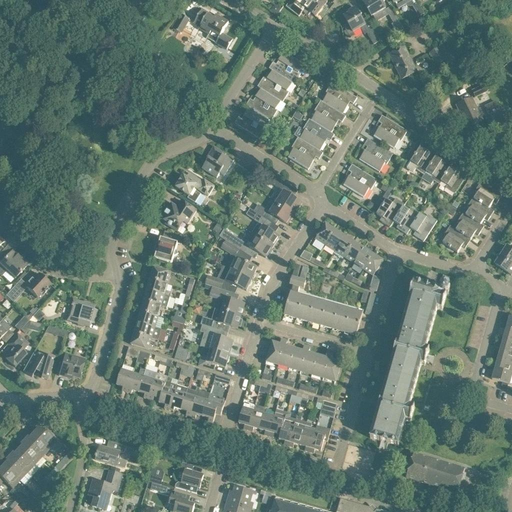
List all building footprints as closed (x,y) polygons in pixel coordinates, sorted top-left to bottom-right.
[(291,0),(286,7),(299,17),(305,9),(315,17),(327,2),(324,0),(291,0)] [(389,14),(382,4),(380,0),(369,0),(364,3),(371,17),(372,16),(376,22),(389,14)] [(386,0),(387,1),(387,0),(391,0),(394,4),(395,3),(398,9),(406,4),(408,6),(409,6),(411,5),(418,17),(424,14),(415,0),(386,0)] [(350,13),(344,17),(348,24),(344,26),(346,30),(349,35),(353,32),(353,33),(361,29),(364,35),(367,33),(373,30),(366,18),(362,21),(360,17),(355,8),(349,12),(350,13)] [(200,28),(199,29),(209,35),(207,38),(216,44),(226,50),(232,41),(222,34),(228,23),(215,15),(213,19),(207,15),(208,14),(202,10),(194,24),(200,28)] [(181,34),(189,20),(181,15),(173,30),(181,34)] [(373,30),(367,33),(374,45),(380,42),(373,30)] [(446,43),(429,53),(437,66),(445,61),(447,66),(457,60),(446,43)] [(404,47),(398,50),(389,55),(402,80),(417,73),(404,47)] [(272,71),(292,83),(294,85),(300,74),(298,73),(304,65),(284,52),(278,61),(280,62),(277,66),(273,63),(269,69),(272,71)] [(287,92),(292,83),(272,71),(267,80),(268,80),(266,84),(261,81),(258,87),(261,89),(281,102),(282,103),(289,93),(287,92)] [(327,94),(322,103),(343,115),(348,106),(346,105),(349,102),(353,105),(357,99),(332,83),(327,92),(326,93),(327,94)] [(473,91),(475,97),(487,92),(484,86),(473,91)] [(275,110),(281,102),(261,89),(255,98),(257,99),(254,102),(250,99),(246,105),(249,108),(269,120),(271,121),(277,111),(275,110)] [(482,122),(472,99),(457,106),(467,129),(482,122)] [(343,115),(322,103),(321,101),(314,112),(316,113),(311,121),(331,133),(336,125),(335,124),(337,120),(342,123),(346,117),(343,115)] [(259,139),(265,131),(266,129),(264,128),(269,120),(249,108),(244,116),(245,117),(243,121),(238,118),(235,124),(259,139)] [(505,120),(500,110),(489,115),(492,122),(490,123),(491,126),(505,120)] [(296,112),(293,117),(300,122),(303,116),(296,112)] [(374,137),(382,142),(394,149),(399,141),(401,142),(407,132),(382,116),(378,122),(383,125),(381,129),(379,128),(374,137)] [(334,135),(331,133),(311,121),(309,120),(303,130),(305,131),(300,139),(320,152),(325,143),(324,142),(326,139),(330,141),(334,135)] [(289,135),(285,132),(280,138),(285,141),(289,135)] [(300,139),(298,138),(297,140),(291,148),(293,150),(288,158),(308,171),(314,161),(312,160),(315,157),(319,160),(323,154),(320,152),(300,139)] [(359,160),(368,166),(379,173),(385,164),(386,165),(393,155),(368,140),(364,146),(368,148),(366,152),(365,151),(359,160)] [(220,174),(224,176),(228,171),(233,162),(224,157),(225,155),(214,147),(209,154),(212,156),(210,159),(209,159),(202,169),(217,179),(220,174)] [(415,156),(411,162),(407,168),(413,172),(415,169),(424,175),(436,157),(438,154),(429,149),(426,151),(420,147),(415,156)] [(436,157),(424,175),(422,179),(431,185),(434,181),(440,185),(441,182),(451,167),(453,164),(445,158),(441,161),(436,157)] [(363,198),(369,190),(371,191),(377,181),(360,170),(352,165),(348,171),(353,174),(350,178),(349,177),(343,186),(363,198)] [(451,167),(441,182),(447,186),(445,189),(455,195),(463,182),(468,174),(460,168),(456,171),(451,167)] [(176,188),(184,193),(189,197),(188,198),(195,203),(201,195),(194,190),(195,188),(208,197),(214,187),(204,180),(203,182),(197,179),(189,174),(186,178),(184,176),(176,188)] [(286,185),(276,178),(272,184),(282,191),(286,185)] [(478,193),(474,199),(489,209),(492,203),(496,204),(502,196),(481,182),(475,192),(478,193)] [(276,202),(295,214),(302,203),(284,191),(276,202)] [(494,212),(489,209),(474,199),(473,198),(467,208),(470,209),(466,215),(481,225),(484,220),(488,220),(494,212)] [(390,228),(394,222),(403,207),(405,205),(396,199),(392,204),(386,200),(376,215),(382,218),(381,223),(390,228)] [(187,225),(196,211),(181,201),(177,207),(171,204),(162,219),(167,222),(166,224),(174,230),(177,232),(183,222),(187,225)] [(295,214),(276,202),(269,213),(287,225),(295,214)] [(268,212),(258,205),(254,211),(258,214),(264,218),(268,212)] [(403,207),(394,222),(399,226),(398,230),(407,235),(411,229),(420,214),(411,208),(409,211),(403,207)] [(481,225),(466,215),(463,213),(457,223),(460,224),(456,230),(471,240),(474,235),(478,236),(484,227),(481,225)] [(256,237),(273,248),(280,237),(268,229),(272,223),(264,218),(258,214),(254,221),(258,223),(251,234),(256,237)] [(423,242),(429,234),(437,222),(428,216),(426,218),(420,214),(411,229),(416,233),(415,237),(423,242)] [(316,239),(325,246),(335,231),(325,224),(316,239)] [(465,249),(471,240),(456,230),(450,226),(444,236),(447,237),(443,244),(457,253),(461,248),(465,249)] [(345,237),(335,231),(325,246),(335,252),(345,237)] [(183,240),(174,236),(165,232),(163,239),(160,238),(154,259),(159,260),(158,262),(166,264),(167,262),(172,264),(174,257),(178,255),(176,250),(178,244),(181,245),(183,240)] [(266,259),(273,248),(256,237),(249,248),(266,259)] [(345,237),(335,252),(344,258),(354,243),(345,237)] [(235,258),(239,250),(236,248),(226,241),(221,238),(219,242),(224,245),(221,249),(235,258)] [(236,248),(239,250),(243,252),(247,246),(241,242),(236,248)] [(364,249),(354,243),(344,258),(354,264),(364,249)] [(511,250),(507,246),(495,264),(509,274),(511,269),(511,250)] [(194,254),(204,260),(207,253),(198,248),(194,254)] [(363,270),(373,255),(364,249),(354,264),(363,270)] [(10,283),(14,280),(28,265),(13,251),(6,258),(1,253),(0,253),(0,275),(1,277),(2,276),(10,283)] [(206,259),(214,262),(216,258),(214,253),(210,251),(206,259)] [(300,258),(314,265),(316,260),(312,258),(313,255),(304,251),(300,258)] [(383,261),(373,255),(363,270),(373,276),(369,290),(376,292),(380,278),(373,276),(383,261)] [(257,269),(248,264),(236,259),(231,271),(252,280),(257,269)] [(314,265),(319,267),(324,269),(326,265),(316,260),(314,265)] [(303,296),(298,295),(300,288),(304,290),(306,282),(304,282),(308,268),(303,267),(299,280),(297,280),(301,266),(296,265),(290,285),(293,286),(291,293),(290,293),(284,316),(296,319),(303,296)] [(150,280),(168,285),(171,273),(154,268),(150,280)] [(246,292),(252,280),(231,271),(226,282),(246,292)] [(333,277),(337,279),(344,282),(346,278),(335,273),(333,277)] [(19,282),(6,296),(4,298),(11,304),(26,288),(37,299),(40,295),(42,296),(48,290),(47,288),(50,285),(39,274),(34,279),(32,277),(25,285),(24,286),(19,282)] [(223,281),(217,279),(208,277),(207,280),(203,278),(202,283),(206,285),(221,290),(223,281)] [(187,290),(192,292),(195,280),(190,279),(187,290)] [(168,285),(150,280),(147,290),(170,297),(171,293),(166,291),(168,285)] [(414,282),(380,401),(370,439),(398,447),(405,422),(410,423),(415,408),(410,406),(421,365),(425,366),(429,351),(426,350),(437,309),(442,311),(447,296),(448,296),(450,288),(442,286),(441,290),(414,282)] [(225,291),(221,290),(206,285),(204,289),(211,291),(209,297),(222,301),(225,291)] [(167,308),(170,297),(147,290),(144,301),(161,306),(167,308)] [(192,292),(187,290),(183,301),(188,303),(192,292)] [(308,323),(315,300),(303,296),(296,319),(308,323)] [(244,305),(235,302),(225,299),(222,311),(241,317),(244,305)] [(327,303),(315,300),(308,323),(320,326),(327,303)] [(76,324),(77,326),(83,327),(84,326),(88,327),(90,323),(95,324),(98,312),(93,310),(95,306),(91,305),(90,303),(87,302),(87,304),(75,301),(72,303),(67,318),(69,322),(76,324)] [(161,306),(144,301),(141,312),(158,317),(161,306)] [(188,303),(183,301),(180,312),(183,313),(185,314),(188,303)] [(332,329),(339,306),(327,303),(320,326),(332,329)] [(351,310),(339,306),(332,329),(344,333),(351,310)] [(344,333),(356,336),(364,311),(363,311),(362,313),(351,310),(344,333)] [(37,321),(38,322),(44,316),(39,311),(37,312),(28,321),(34,322),(36,323),(37,321)] [(240,319),(241,317),(222,311),(218,324),(237,329),(238,327),(240,327),(242,320),(240,319)] [(164,319),(158,317),(141,312),(138,323),(161,330),(164,319)] [(185,314),(183,313),(181,320),(175,319),(174,322),(180,324),(185,325),(188,314),(185,314)] [(214,329),(216,322),(203,318),(201,325),(202,326),(214,329)] [(11,328),(2,320),(0,322),(0,339),(5,344),(13,335),(9,331),(11,328)] [(28,321),(20,330),(25,335),(29,330),(39,332),(41,324),(36,323),(34,322),(28,321)] [(161,330),(138,323),(134,334),(152,339),(163,342),(167,332),(161,330)] [(185,325),(180,324),(178,328),(176,328),(174,334),(178,335),(181,336),(185,325)] [(45,333),(66,339),(68,331),(49,326),(45,333)] [(212,336),(214,329),(202,326),(200,332),(212,336)] [(148,350),(152,339),(134,334),(131,345),(148,350)] [(178,335),(174,334),(170,345),(175,346),(178,335)] [(17,335),(14,338),(7,345),(12,350),(4,358),(15,368),(26,355),(22,351),(28,345),(17,335)] [(204,348),(210,350),(229,356),(233,341),(224,338),(214,336),(211,346),(205,344),(204,348)] [(511,340),(504,338),(501,348),(511,351),(511,340)] [(280,345),(272,343),(266,366),(277,369),(283,349),(280,348),(280,345)] [(287,350),(283,349),(277,369),(289,372),(295,349),(288,347),(287,350)] [(140,351),(129,348),(126,356),(136,359),(137,359),(138,355),(140,351)] [(511,351),(501,348),(498,359),(511,362),(511,351)] [(289,372),(300,376),(306,355),(302,354),(303,352),(295,349),(289,372)] [(181,356),(183,351),(178,350),(175,360),(185,363),(187,358),(181,356)] [(229,356),(210,350),(207,359),(201,357),(199,367),(204,368),(214,371),(222,374),(224,368),(225,369),(227,363),(228,362),(230,358),(229,356)] [(48,381),(51,371),(55,357),(47,355),(46,360),(33,353),(23,372),(32,377),(35,371),(37,372),(36,374),(39,376),(40,374),(42,375),(41,378),(48,381)] [(85,360),(75,357),(65,354),(59,376),(66,378),(67,376),(79,379),(85,360)] [(310,356),(306,355),(300,376),(312,379),(318,356),(310,354),(310,356)] [(312,379),(323,383),(329,362),(325,361),(326,358),(318,356),(312,379)] [(511,362),(498,359),(495,369),(511,374),(511,362)] [(332,363),(329,362),(323,383),(335,386),(341,363),(333,360),(332,363)] [(122,392),(127,393),(133,374),(134,369),(123,366),(117,386),(123,388),(122,392)] [(157,373),(148,400),(153,402),(154,398),(160,400),(168,376),(169,372),(159,368),(157,373)] [(138,376),(133,374),(127,393),(131,395),(132,391),(139,393),(146,370),(145,370),(141,369),(138,376)] [(492,380),(508,384),(510,385),(511,376),(511,374),(495,369),(492,380)] [(144,399),(148,400),(157,373),(146,370),(139,393),(145,395),(144,399)] [(232,380),(222,377),(216,375),(214,381),(221,383),(230,386),(232,380)] [(179,380),(168,376),(160,400),(159,403),(166,405),(164,409),(169,411),(177,386),(179,380)] [(191,418),(197,398),(200,389),(189,385),(188,389),(181,410),(187,412),(186,416),(191,418)] [(188,389),(177,386),(169,411),(173,412),(175,408),(181,410),(188,389)] [(282,389),(281,393),(280,397),(286,399),(288,390),(282,389)] [(302,399),(303,395),(293,392),(291,399),(300,406),(302,399)] [(216,415),(218,407),(220,400),(209,397),(207,402),(203,417),(209,419),(208,423),(213,424),(216,415)] [(196,415),(203,417),(207,402),(197,398),(191,418),(195,419),(196,415)] [(338,404),(330,402),(324,400),(323,405),(321,410),(325,411),(335,414),(338,404)] [(243,430),(248,431),(255,406),(250,405),(249,406),(244,404),(243,408),(238,424),(244,426),(243,430)] [(255,405),(255,406),(248,431),(253,432),(254,428),(260,430),(264,414),(266,408),(255,405)] [(273,417),(264,414),(260,430),(265,432),(264,436),(269,437),(276,410),(273,417)] [(279,440),(287,413),(276,410),(269,437),(273,438),(275,434),(280,436),(279,440)] [(291,414),(287,413),(279,440),(285,442),(284,446),(288,447),(296,420),(290,418),(291,414)] [(300,446),(306,423),(296,420),(288,447),(293,448),(294,444),(300,446)] [(32,434),(49,450),(57,442),(36,422),(32,426),(36,430),(32,434)] [(312,424),(306,423),(300,446),(306,447),(305,451),(309,453),(315,433),(316,429),(311,428),(312,424)] [(317,426),(316,429),(315,433),(309,453),(314,454),(315,450),(321,452),(324,441),(327,442),(331,430),(317,426)] [(42,458),(49,450),(32,434),(28,438),(24,434),(21,438),(42,458)] [(21,446),(17,450),(34,465),(42,458),(21,438),(17,442),(21,446)] [(120,452),(124,454),(126,447),(109,441),(106,448),(100,446),(97,456),(96,455),(95,457),(96,458),(95,460),(116,466),(125,469),(127,462),(118,459),(120,452)] [(27,473),(34,465),(17,450),(14,454),(9,450),(6,454),(27,473)] [(61,461),(65,465),(73,457),(69,453),(61,461)] [(3,465),(20,481),(27,473),(6,454),(2,457),(7,461),(3,465)] [(432,490),(433,486),(457,494),(465,470),(414,454),(406,478),(428,485),(427,488),(432,490)] [(194,466),(182,463),(180,469),(185,471),(181,483),(180,483),(177,483),(176,485),(175,488),(193,493),(195,488),(200,489),(203,475),(192,472),(194,466)] [(12,489),(20,481),(3,465),(0,468),(0,477),(3,481),(12,489)] [(54,469),(47,476),(51,480),(58,473),(54,469)] [(122,474),(119,474),(109,471),(105,484),(93,481),(89,496),(95,498),(92,507),(106,511),(112,491),(117,492),(122,474)] [(51,480),(47,476),(42,482),(46,486),(51,480)] [(150,476),(149,482),(160,486),(162,480),(150,476)] [(257,493),(249,490),(235,486),(232,495),(229,494),(227,503),(252,510),(253,504),(250,503),(253,494),(256,495),(257,493)] [(32,493),(36,496),(41,491),(37,488),(32,493)] [(175,506),(174,511),(171,511),(170,511),(192,511),(195,505),(185,502),(187,496),(172,492),(169,504),(175,506)] [(340,500),(336,511),(337,511),(336,511),(325,511),(276,498),(271,511),(385,511),(381,511),(377,510),(374,511),(373,511),(369,508),(340,500)] [(14,502),(9,508),(12,510),(13,509),(17,505),(14,502)] [(33,511),(34,511),(41,506),(36,502),(29,508),(33,511)] [(251,511),(252,510),(227,503),(224,511),(225,511),(251,511)]
